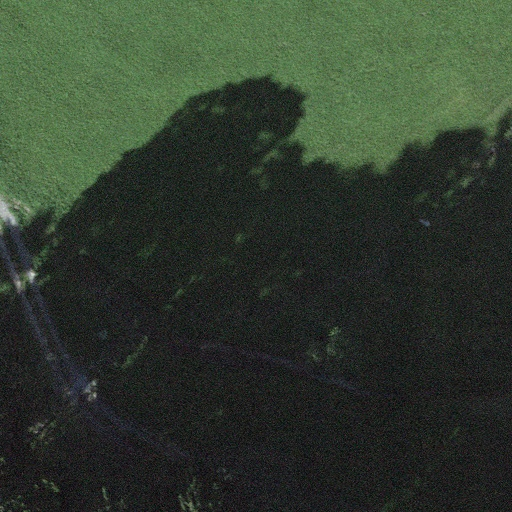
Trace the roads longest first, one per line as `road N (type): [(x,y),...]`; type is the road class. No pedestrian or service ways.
road 1 (track): [(0,193),(164,333),(377,399),(511,390)]
road 2 (track): [(116,432),(62,367),(0,230)]
road 3 (track): [(116,432),(253,511)]
